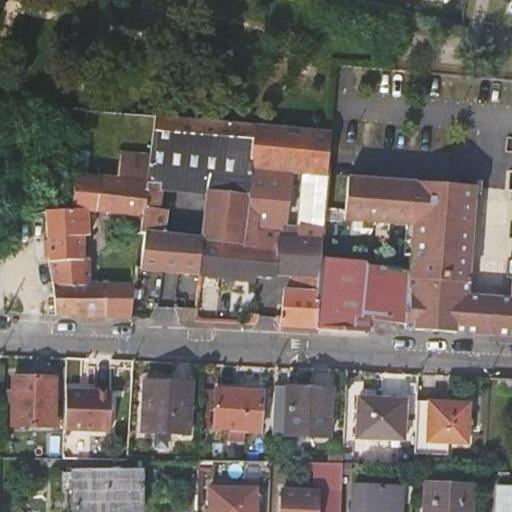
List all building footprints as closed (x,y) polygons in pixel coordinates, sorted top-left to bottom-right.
[(89,109),(0,98),(0,116),(64,124),(86,126),(89,109)] [(152,158),(148,184),(144,216),(141,234),(146,234),(142,269),(201,275),(205,239),(245,243),(260,125),(218,122),(162,117),(158,116),(152,158)] [(82,151),(86,126),(64,124),(49,210),(71,210),(76,177),(80,150),(82,151)] [(201,275),(203,275),(255,281),(256,275),(279,276),(279,274),(282,230),(286,173),(303,174),(331,176),(335,132),(260,125),(245,243),(205,239),(201,275)] [(148,184),(152,158),(118,155),(116,181),(148,184)] [(327,229),(331,176),(303,174),(299,226),(327,229)] [(48,210),(50,236),(89,235),(89,224),(98,214),(144,216),(148,184),(116,181),(76,177),(71,210),(49,210),(48,210)] [(407,324),(400,335),(428,331),(481,336),(484,298),(469,297),(478,189),(350,179),(347,224),(412,228),(415,231),(414,272),(411,272),(407,324)] [(324,274),(325,260),(327,229),(299,226),(298,231),(295,274),(324,274)] [(279,274),(295,274),(298,231),(282,230),(279,274)] [(50,236),(51,259),(90,258),(89,235),(50,236)] [(56,280),(58,316),(131,319),(135,285),(91,283),(90,258),(51,259),(56,280)] [(319,330),(400,335),(407,324),(411,272),(372,268),(372,266),(359,266),(358,263),(325,260),(324,274),(322,292),(319,330)] [(287,290),(322,292),(324,274),(295,274),(279,274),(279,276),(287,290)] [(285,317),(285,328),(319,330),(322,292),(287,290),(285,317)] [(499,298),(496,337),(511,338),(511,293),(511,299),(499,298)] [(0,313),(15,314),(15,297),(0,296),(0,313)] [(484,298),(481,336),(496,337),(499,298),(484,298)] [(179,307),(185,322),(198,323),(200,308),(179,307)] [(56,429),(58,381),(15,378),(14,427),(56,429)] [(174,427),(174,433),(192,434),(194,384),(149,382),(147,426),(174,427)] [(277,386),(275,434),(332,438),(334,390),(277,386)] [(114,392),(69,390),(67,430),(112,431),(114,392)] [(217,429),(262,431),(264,393),(218,391),(217,429)] [(359,439),(405,441),(407,401),(360,399),(359,439)] [(418,403),(417,455),(445,456),(445,444),(467,445),(467,406),(418,403)] [(283,511),(342,511),(345,464),(312,463),(311,468),(318,469),(317,485),(327,485),(327,492),(284,490),(283,511)] [(75,511),(145,511),(144,471),(76,471),(75,511)] [(427,511),(473,511),(475,487),(429,485),(427,511)] [(355,511),(403,511),(404,488),(356,487),(355,511)] [(498,511),(511,511),(511,487),(499,487),(498,511)] [(211,511),(257,511),(259,489),(212,488),(211,511)]
